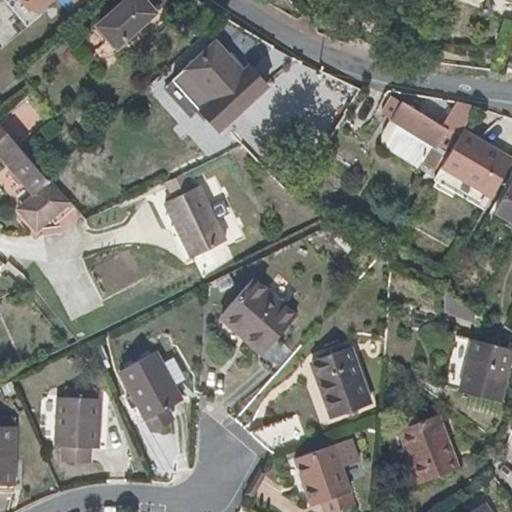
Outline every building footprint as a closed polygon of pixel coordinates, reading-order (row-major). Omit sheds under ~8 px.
[(32,0),(40,9),(51,0),(32,0)] [(126,0),(98,25),(117,46),(168,2),(166,0),(126,0)] [(190,35),(177,20),(147,47),(160,61),(190,35)] [(268,85),(250,67),(245,72),(217,42),(187,69),(213,100),(203,110),(221,128),(268,85)] [(155,75),(144,63),(123,81),(134,93),(155,75)] [(391,118),(402,101),(392,95),(381,112),(391,118)] [(427,161),(446,129),(454,116),(436,106),(404,98),(402,101),(391,118),(384,130),(385,147),(418,166),(422,159),(427,161)] [(21,99),(9,115),(21,124),(33,108),(21,99)] [(446,129),(461,137),(464,131),(478,106),(461,103),(454,116),(446,129)] [(0,125),(0,158),(2,157),(33,195),(23,204),(21,213),(34,228),(39,228),(68,201),(48,176),(45,179),(0,125)] [(461,137),(442,167),(484,192),(505,154),(464,131),(461,137)] [(484,192),(493,197),(508,174),(511,165),(511,157),(505,154),(484,192)] [(199,186),(165,203),(192,258),(225,241),(199,186)] [(511,186),(500,210),(511,217),(511,186)] [(70,204),(68,201),(39,228),(43,228),(51,220),(70,204)] [(56,225),(75,209),(70,204),(51,220),(56,225)] [(134,247),(89,266),(102,298),(147,279),(134,247)] [(248,343),(263,355),(297,315),(255,279),(223,315),(250,340),(248,343)] [(511,349),(473,339),(459,391),(502,402),(511,360),(511,349)] [(353,348),(321,360),(327,378),(319,381),(332,420),(374,403),(353,348)] [(120,373),(146,420),(183,400),(158,353),(120,373)] [(327,378),(321,360),(312,364),(319,381),(327,378)] [(102,401),(57,399),(56,446),(62,446),(61,461),(92,463),(93,448),(100,448),(102,401)] [(459,468),(439,416),(386,436),(405,488),(459,468)] [(274,454),(304,442),(296,418),(253,436),(274,454)] [(0,485),(16,486),(17,427),(0,427),(0,485)] [(337,511),(356,505),(334,446),(295,460),(311,504),(319,502),(322,511),(337,511)]
